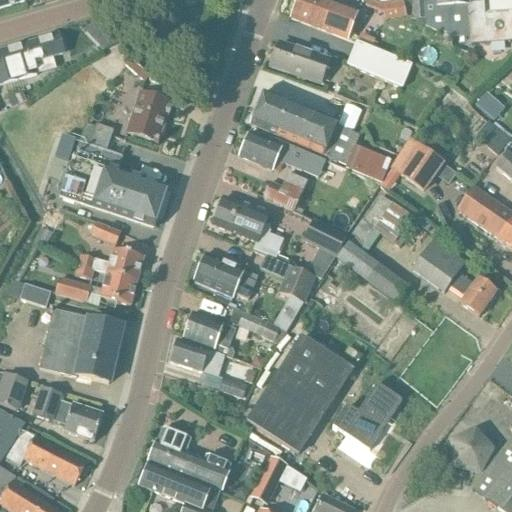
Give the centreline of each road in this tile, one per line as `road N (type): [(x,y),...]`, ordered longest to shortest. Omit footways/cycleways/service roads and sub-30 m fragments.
road 1 (tertiary): [(95,511),(137,403),(167,273),(262,0)]
road 2 (residential): [(385,511),(409,465),(511,328)]
